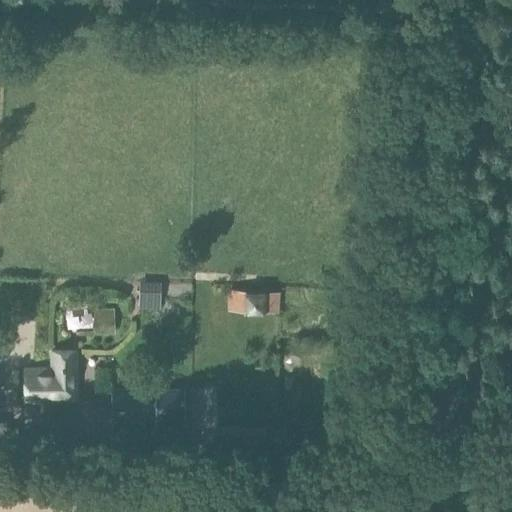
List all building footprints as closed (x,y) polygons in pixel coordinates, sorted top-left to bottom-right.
[(133,303),(156,304),(157,287),(134,286),(133,303)] [(228,287),(228,308),(242,309),(242,311),(244,311),(262,311),(265,311),(265,310),(279,310),(279,290),(265,289),(264,288),(243,288),(228,287)] [(86,323),(87,304),(63,303),(62,322),(86,323)] [(96,334),(115,333),(114,308),(95,308),(96,334)] [(25,367),(25,399),(76,399),(75,350),(51,350),(51,367),(25,367)] [(154,386),(111,387),(111,427),(155,426),(185,425),(183,385),(154,386)] [(81,492),(81,472),(81,470),(41,470),(41,493),(81,493),(81,492)] [(110,492),(110,480),(110,473),(110,472),(81,472),(81,492),(110,492)]
